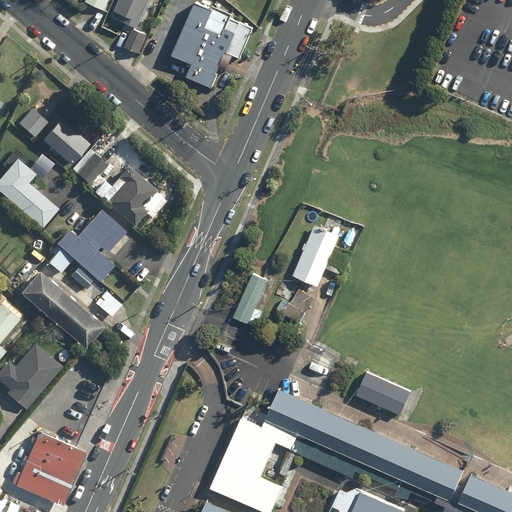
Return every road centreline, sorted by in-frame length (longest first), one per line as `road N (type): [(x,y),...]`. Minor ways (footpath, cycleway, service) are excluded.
road 1 (tertiary): [(230,176),(85,511)]
road 2 (residential): [(21,0),(230,176)]
road 3 (tertiary): [(307,0),(230,176)]
